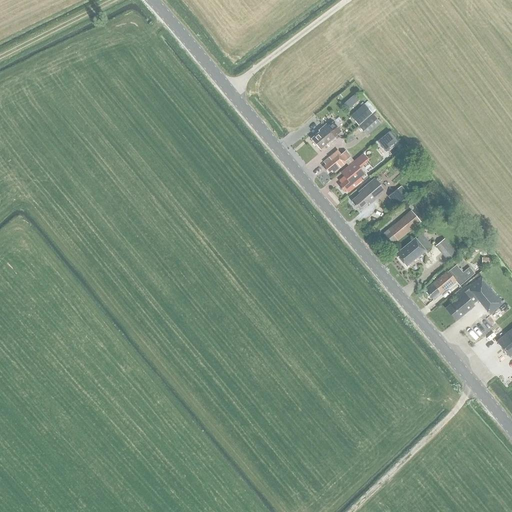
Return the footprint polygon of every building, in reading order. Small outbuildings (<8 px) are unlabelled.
[(358,100),(354,95),(345,103),(349,107),(358,100)] [(358,126),(372,114),(363,104),(350,116),(358,126)] [(366,136),(380,124),(372,115),(359,127),(366,136)] [(332,123),(328,127),(326,125),(318,131),(319,132),(311,140),(320,150),(326,145),(328,147),(337,139),(335,136),(340,132),(332,123)] [(385,151),(394,143),(393,142),(397,139),(390,131),(378,141),(385,151)] [(333,174),(346,163),(347,165),(352,161),(349,158),(350,158),(345,151),(339,156),(336,152),(323,163),(325,166),(323,168),(327,174),(330,171),(333,174)] [(364,175),(359,168),(367,160),(363,155),(341,173),(344,177),(339,181),(341,184),(338,186),(343,192),(346,190),(348,193),(362,181),(360,179),(364,175)] [(385,192),(379,185),(381,183),(376,178),(358,192),(360,194),(351,202),(359,211),(367,204),(369,205),(385,192)] [(395,206),(404,199),(402,196),(406,193),(401,186),(388,197),(395,206)] [(420,222),(417,218),(420,216),(417,212),(414,215),(411,211),(388,230),(383,234),(385,237),(382,239),(387,245),(390,243),(392,245),(397,241),(420,222)] [(395,255),(405,267),(425,251),(415,239),(395,255)] [(448,261),(455,255),(443,240),(435,246),(448,261)] [(474,274),(469,268),(462,274),(458,268),(454,271),(452,268),(448,272),(447,271),(424,290),(433,301),(455,282),(459,287),(474,274)] [(477,301),(489,315),(503,304),(480,277),(455,298),(456,300),(445,309),(455,322),(474,306),(473,305),(477,301)] [(511,354),(511,328),(496,342),(509,358),(511,354)]
